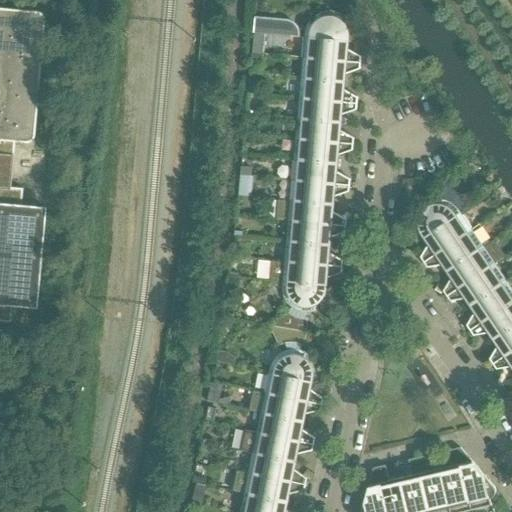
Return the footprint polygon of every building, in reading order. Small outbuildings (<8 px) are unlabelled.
[(0,321),(9,323),(9,322),(10,306),(22,307),(32,308),(35,308),(44,207),(43,207),(20,205),(21,189),(9,187),(13,141),(24,142),(25,142),(27,142),(28,141),(30,140),(31,139),(31,137),(32,136),(32,134),(37,74),(42,20),(42,19),(42,17),(41,16),(41,14),(39,13),(38,12),(37,12),(35,11),(27,10),(0,7),(0,321)] [(305,34),(305,37),(349,41),(349,36),(349,33),(348,31),(348,29),(346,27),(345,25),(344,23),(342,21),(342,15),(341,14),(338,13),(335,12),(333,12),(330,12),(327,12),(324,12),(322,13),(319,14),(317,15),(314,17),(312,19),(310,21),(309,23),(307,26),(306,28),(306,31),(305,34)] [(256,17),(254,33),(265,34),(267,18),(256,17)] [(254,33),(252,53),(263,54),(264,49),(265,34),(254,33)] [(305,37),(303,58),(360,63),(361,57),(348,49),(349,41),(305,37)] [(263,54),(252,53),(251,65),(262,67),(263,54)] [(303,58),(301,78),(345,82),(345,74),(360,69),(360,63),(303,58)] [(301,78),(299,99),(357,104),(357,98),(344,90),(345,82),(301,78)] [(249,81),(248,93),(253,94),(259,95),(260,83),(249,81)] [(299,99),(298,119),(341,123),(342,115),(356,110),(357,104),(299,99)] [(298,119),(296,139),(353,144),(354,138),(340,131),(341,123),(298,119)] [(296,139),(294,160),(337,164),(338,156),(353,150),(353,144),(296,139)] [(294,160),(292,180),(349,186),(350,179),(337,172),(337,164),(294,160)] [(241,167),(240,175),(252,176),(253,168),(241,167)] [(252,176),(240,175),(238,196),(250,197),(252,176)] [(292,180),(290,201),(334,205),(334,197),(349,192),(349,186),(292,180)] [(250,205),(250,197),(238,196),(238,204),(250,205)] [(277,220),(288,221),(346,226),(346,220),(333,212),(334,205),(290,201),(278,200),(277,220)] [(422,236),(424,239),(460,214),(460,213),(458,211),(457,208),(455,206),(453,205),(450,203),(448,202),(445,201),(442,200),(440,200),(437,200),(434,200),(431,201),(429,201),(426,203),(424,204),(421,206),(419,208),(418,210),(416,212),(419,217),(419,219),(418,222),(418,224),(418,227),(419,229),(420,231),(421,234),(422,236)] [(420,257),(424,263),(472,231),(460,214),(424,239),(428,244),(420,257)] [(288,221),(286,241),(330,245),(331,238),(345,232),(346,226),(288,221)] [(442,265),(447,272),(483,247),(472,231),(424,263),(427,268),(442,265)] [(286,241),(284,263),(342,268),(343,261),(329,253),(330,245),(286,241)] [(447,296),(494,264),(504,257),(493,241),(483,247),(447,272),(451,278),(443,291),(447,296)] [(283,283),(326,287),(327,278),(341,273),(342,268),(284,263),(271,262),(270,282),(283,283)] [(465,299),(470,306),(506,281),(494,264),(447,296),(450,301),(465,299)] [(229,288),(235,289),(239,287),(240,280),(231,279),(229,288)] [(466,325),(470,331),(511,302),(511,289),(506,281),(470,306),(474,312),(466,325)] [(283,310),(269,326),(307,333),(309,319),(306,319),(307,312),(311,312),(314,311),(316,311),(316,305),(318,304),(320,302),(322,300),(323,298),(325,296),(325,293),(326,291),(326,288),(326,287),(283,283),(282,285),(282,288),(282,291),(283,294),(284,296),(285,299),(287,301),(288,304),(290,306),(292,307),(294,309),(290,314),(287,313),(283,310)] [(488,333),(493,340),(511,326),(511,302),(470,331),(474,336),(488,333)] [(270,370),(269,373),(312,382),(313,376),(313,373),(313,371),(312,368),(312,366),(310,364),(309,362),(308,361),(309,355),(307,354),(304,352),(300,351),(302,345),(304,346),(307,333),(269,326),(277,346),(281,345),(285,345),(287,351),(285,352),(283,353),(280,354),(278,356),(276,358),(274,360),(273,362),(271,365),(270,367),(270,370)] [(489,359),(494,366),(511,353),(511,326),(493,340),(497,346),(489,359)] [(216,361),(219,362),(234,365),(236,358),(228,353),(221,351),(218,351),(216,361)] [(511,367),(511,353),(494,366),(496,369),(511,367)] [(269,373),(265,393),(322,405),(323,399),(311,389),(312,382),(269,373)] [(207,401),(213,403),(218,404),(223,386),(216,384),(212,383),(207,401)] [(250,411),(261,413),(304,422),(306,414),(320,411),(322,405),(265,393),(254,391),(250,411)] [(206,423),(209,424),(214,424),(217,409),(212,408),(209,408),(206,423)] [(261,413),(257,433),(314,445),(315,438),(302,429),(304,422),(261,413)] [(257,433),(253,453),(296,462),(297,454),(312,451),(314,445),(257,433)] [(460,448),(456,449),(471,510),(491,506),(489,499),(491,498),(492,497),(493,496),(494,495),(495,494),(495,492),(496,491),(495,489),(495,488),(494,487),(460,448)] [(452,466),(440,469),(451,511),(464,511),(471,510),(456,449),(448,451),(452,466)] [(253,453),(249,473),(305,485),(307,478),(294,470),(296,462),(253,453)] [(425,456),(417,458),(429,511),(451,511),(440,469),(429,472),(425,456)] [(412,476),(400,478),(408,511),(429,511),(417,458),(408,460),(412,476)] [(385,465),(376,468),(387,511),(408,511),(400,478),(389,481),(385,465)] [(387,511),(376,468),(373,468),(362,511),(387,511)] [(233,491),(245,493),(288,502),(289,494),(304,491),(305,485),(249,473),(237,471),(233,491)] [(192,504),(196,504),(201,506),(202,504),(207,487),(206,487),(206,486),(199,484),(197,483),(197,485),(196,484),(192,502),(193,502),(192,504)] [(245,493),(240,511),(288,511),(286,510),(288,502),(245,493)]
